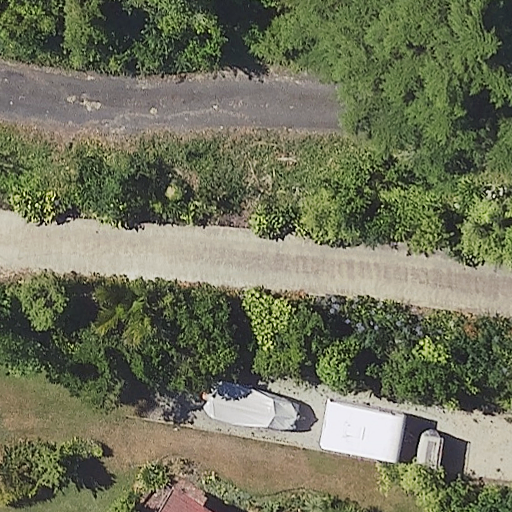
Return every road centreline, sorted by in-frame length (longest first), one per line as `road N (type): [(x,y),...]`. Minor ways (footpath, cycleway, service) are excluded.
road 1 (unknown): [(511,464),(0,341)]
road 2 (unknown): [(511,272),(0,169)]
